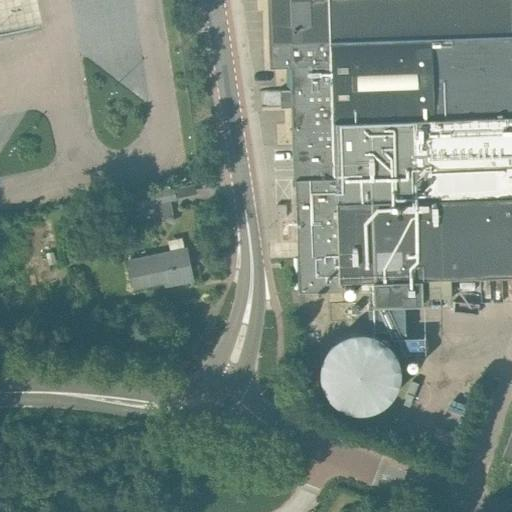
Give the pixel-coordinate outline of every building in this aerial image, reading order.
[(511,0),(269,0),(272,67),(292,66),(293,89),(282,89),(282,105),(293,105),(294,146),(335,144),(336,176),(296,178),(299,290),(318,290),(318,293),(322,292),(322,290),(342,289),(342,281),(374,280),(375,303),(422,302),(421,278),(429,278),(430,296),(451,295),(451,278),(511,275),(511,0)] [(281,103),(281,90),(265,90),(265,103),(281,103)] [(174,216),(171,200),(176,199),(174,187),(138,194),(141,206),(159,202),(163,219),(174,216)] [(131,196),(116,200),(119,215),(134,213),(131,196)] [(186,247),(184,248),(182,237),(168,240),(170,251),(129,260),(135,288),(174,279),(175,283),(193,279),(186,247)] [(349,285),(347,286),(345,289),(345,290),(345,292),(345,293),(346,295),(348,296),(350,296),(353,296),(354,295),(355,294),(356,292),(356,290),(355,287),(354,286),(352,285),(351,285),(349,285)] [(359,302),(356,303),(353,304),(352,306),(350,307),(350,310),(349,312),(350,315),(351,318),(353,320),(355,321),(358,322),(359,322),(362,322),(365,321),(367,319),(368,317),(369,314),(369,312),(369,311),(369,309),(368,308),(367,306),(367,305),(364,303),(362,302),(359,302)] [(339,304),(336,304),(334,304),(332,305),(331,307),(330,309),(329,311),(329,314),(329,316),(331,318),(332,320),(335,321),(336,321),(338,321),(341,321),(343,320),(345,318),(346,316),(347,314),(347,312),(346,310),(345,308),(343,305),(341,304),(339,304)] [(361,330),(358,330),(352,331),(347,333),(344,334),(341,336),(338,337),(335,340),(332,342),(330,345),(327,349),(325,351),(324,354),(323,357),(321,360),(321,364),(320,367),(320,371),(320,374),(321,378),(321,381),(323,386),(324,389),(326,392),(327,394),(329,396),(331,399),(335,402),(336,404),(339,405),(344,409),(347,410),(351,411),(354,411),(357,412),(359,412),(362,412),(365,412),(367,411),(372,410),(377,408),(381,406),(384,405),(386,403),(390,399),(392,398),(394,395),(396,392),(397,389),(398,386),(399,383),(400,382),(401,379),(401,376),(401,373),(401,370),(401,368),(401,365),(400,361),(399,357),(398,354),(396,351),(393,347),(391,344),(390,343),(387,340),(386,339),(381,336),(377,334),(375,333),(372,332),(369,331),(365,331),(361,330)] [(511,431),(503,455),(511,458),(511,431)]
